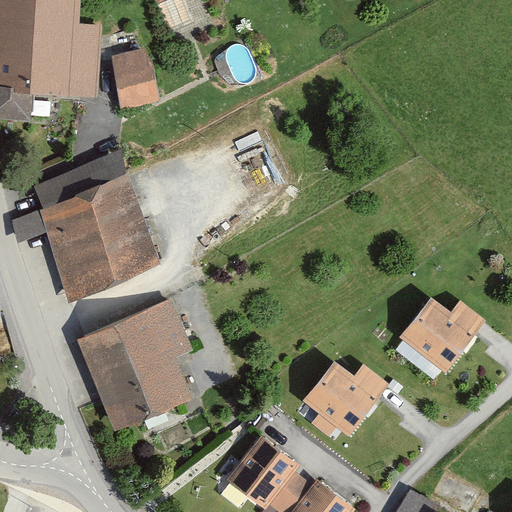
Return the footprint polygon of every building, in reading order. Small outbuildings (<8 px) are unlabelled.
[(71,0),(0,0),(0,85),(96,91),(100,23),(71,21),(71,0)] [(137,46),(107,55),(121,102),(151,94),(137,46)] [(122,164),(33,190),(39,210),(13,217),(18,235),(44,228),(64,295),(153,269),(122,164)] [(432,298),(403,337),(446,369),(483,320),(460,304),(453,314),(432,298)] [(169,299),(77,332),(109,422),(186,395),(168,345),(183,340),(169,299)] [(335,363),(305,401),(321,414),(314,423),(328,434),(336,424),(348,434),(386,384),(364,367),(356,379),(335,363)] [(263,438),(230,479),(265,507),(269,501),(293,471),(298,465),(263,438)] [(293,471),(269,501),(283,511),(293,511),(313,486),(293,471)] [(293,511),(348,511),(352,508),(316,482),(313,486),(293,511)]
